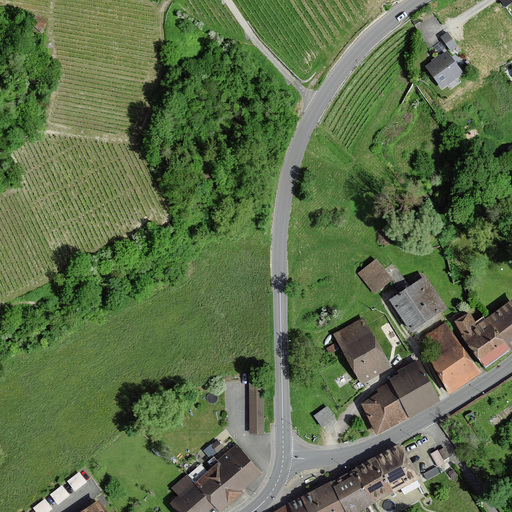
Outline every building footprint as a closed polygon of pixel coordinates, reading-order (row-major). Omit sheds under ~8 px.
[(446,31),(438,36),(448,52),(456,47),(446,31)] [(442,49),(420,65),(439,91),(461,75),(442,49)] [(390,278),(370,258),(355,273),(375,293),(390,278)] [(424,275),(386,300),(407,331),(444,306),(424,275)] [(469,314),(458,322),(486,363),(511,345),(511,302),(478,327),(469,314)] [(361,316),(330,333),(356,383),(388,366),(361,316)] [(477,372),(446,325),(429,336),(437,353),(433,356),(450,391),(477,372)] [(401,375),(389,381),(391,384),(408,416),(438,400),(418,362),(399,372),(401,375)] [(263,379),(249,379),(250,434),(264,433),(263,379)] [(381,393),(364,404),(377,433),(408,416),(391,384),(379,390),(381,393)] [(336,418),(327,406),(313,416),(322,428),(336,418)] [(472,411),(465,416),(484,444),(491,440),(472,411)] [(205,446),(209,454),(224,444),(220,437),(205,446)] [(219,461),(217,463),(217,464),(241,491),(262,473),(236,444),(218,460),(219,461)] [(400,445),(354,469),(372,503),(418,479),(400,445)] [(438,447),(431,451),(439,463),(446,459),(438,447)] [(220,511),(243,493),(241,491),(217,464),(208,472),(201,464),(188,475),(214,505),(220,511)] [(354,469),(330,481),(346,511),(354,511),(372,503),(354,469)] [(79,472),(67,481),(75,491),(87,482),(79,472)] [(178,511),(206,511),(214,505),(188,475),(187,474),(173,487),(180,496),(171,503),(178,511)] [(346,511),(330,481),(299,498),(306,511),(346,511)] [(62,485),(50,495),(57,505),(70,496),(62,485)] [(306,511),(299,498),(282,506),(285,511),(306,511)] [(45,499),(33,508),(36,511),(48,511),(53,509),(45,499)] [(107,511),(99,500),(82,511),(107,511)]
